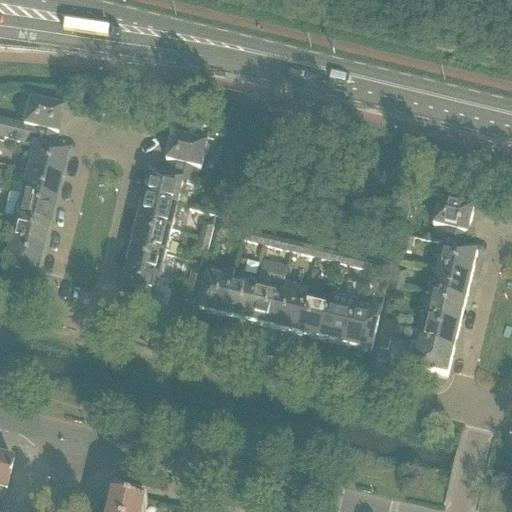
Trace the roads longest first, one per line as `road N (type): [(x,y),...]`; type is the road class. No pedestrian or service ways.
road 1 (residential): [(104,324),(135,170),(117,142),(99,140),(71,162),(40,311)]
road 2 (residential): [(455,410),(104,324)]
road 3 (residential): [(360,511),(76,444)]
road 4 (secondary): [(511,114),(245,49)]
road 5 (secondary): [(0,19),(245,49)]
road 6 (secondary): [(245,49),(65,0)]
road 7 (residential): [(511,245),(493,259),(455,410)]
